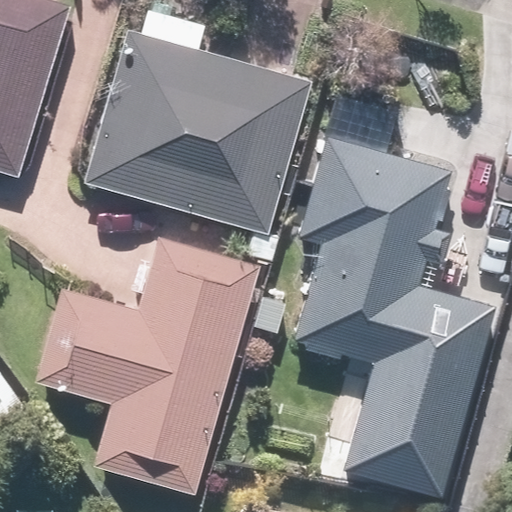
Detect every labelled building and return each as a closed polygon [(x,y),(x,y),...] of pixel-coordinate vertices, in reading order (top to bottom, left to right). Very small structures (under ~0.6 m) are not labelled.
[(0,0),(0,160),(23,168),(74,0),(0,0)] [(132,20),(89,173),(273,225),(316,72),(202,40),(209,18),(154,2),(148,24),(132,20)] [(456,161),(390,143),(402,102),(340,85),(327,130),(330,131),(302,229),(325,235),(298,330),(310,334),(308,340),(343,350),(345,343),(477,380),(500,298),(424,277),(431,249),(446,253),(454,223),(440,219),(456,161)] [(199,484),(263,256),(163,229),(143,301),(66,280),(40,373),(117,394),(99,456),(199,484)] [(455,463),(399,457),(395,492),(450,499),(455,463)] [(335,511),(278,501),(276,511),(335,511)]
